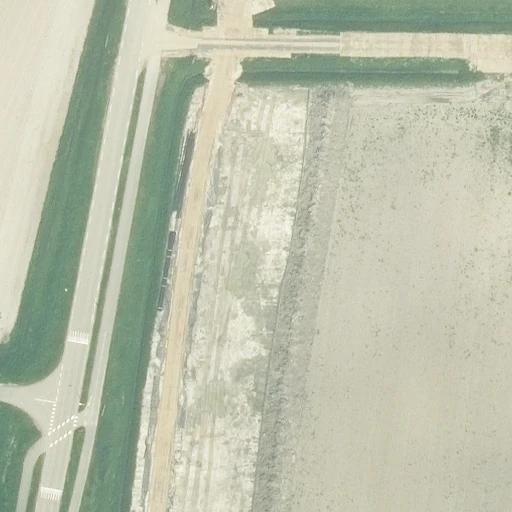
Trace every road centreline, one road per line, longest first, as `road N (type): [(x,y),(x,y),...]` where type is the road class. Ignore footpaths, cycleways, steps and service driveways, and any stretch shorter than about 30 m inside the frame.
road 1 (tertiary): [(62,427),(132,38)]
road 2 (unclassified): [(132,38),(511,46)]
